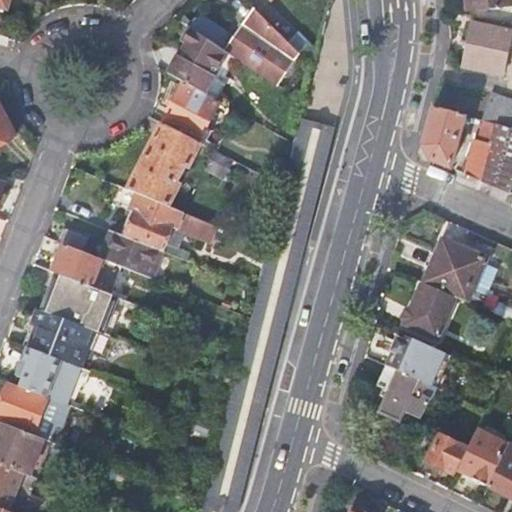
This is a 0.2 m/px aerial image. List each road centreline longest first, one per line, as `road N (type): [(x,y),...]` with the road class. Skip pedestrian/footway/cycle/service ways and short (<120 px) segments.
road 1 (secondary): [(369,166),(293,436)]
road 2 (residential): [(64,126),(0,293)]
road 3 (residential): [(293,436),(447,511)]
road 4 (secondary): [(385,0),(389,59),(369,166)]
road 5 (residential): [(369,166),(511,222)]
road 6 (residential): [(64,126),(93,129),(130,100),(133,68),(118,41)]
